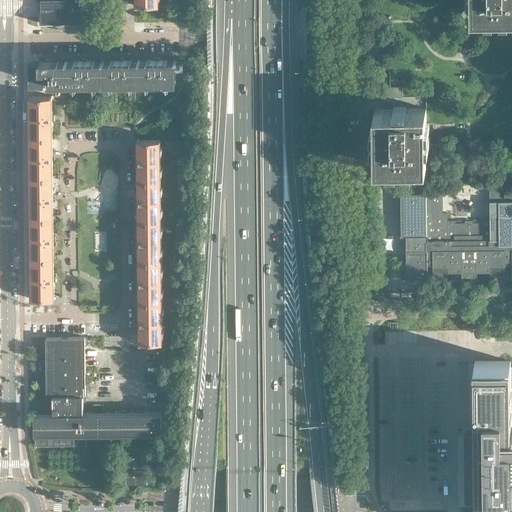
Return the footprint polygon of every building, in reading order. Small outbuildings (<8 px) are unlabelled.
[(81,22),(80,0),(39,0),(40,23),(58,23),(65,24),(65,26),(65,24),(65,23),(81,22)] [(511,0),(464,0),(464,12),(511,12),(511,0)] [(176,82),(176,66),(176,63),(176,60),(177,60),(177,58),(173,58),(173,60),(160,60),(160,58),(154,58),(154,60),(124,60),(124,58),(118,58),(118,60),(105,61),(105,58),(100,59),(100,61),(87,61),(87,59),(81,59),(81,61),(51,61),(51,59),(45,59),(45,61),(39,61),(39,65),(39,71),(48,70),(48,85),(59,85),(59,83),(74,83),(74,84),(95,84),(95,83),(111,83),(111,84),(131,84),(131,82),(147,82),(147,84),(167,83),(167,82),(176,82)] [(48,85),(48,70),(39,71),(39,65),(28,65),(29,89),(48,89),(48,85)] [(55,200),(55,195),(53,195),(53,194),(53,179),(54,179),(54,176),(53,176),(52,161),(53,161),(53,160),(55,160),(55,154),(53,154),(53,153),(52,153),(52,138),(54,138),(54,135),(52,135),(52,121),(52,120),(54,120),(54,114),(52,114),(52,113),(52,98),(53,98),(53,96),(52,96),(52,95),(49,95),(49,97),(29,97),(31,299),(51,299),(51,300),(54,300),(54,299),(56,299),(56,297),(54,297),(54,282),(54,281),(56,281),(56,275),(54,275),(54,274),(54,259),(55,259),(55,257),(54,257),(53,242),(54,242),(54,241),(56,241),(55,235),(54,235),(54,234),(53,234),(53,219),(55,219),(55,216),(53,216),(53,202),(53,200),(55,200)] [(425,106),(367,106),(368,163),(425,163),(425,134),(425,106)] [(161,180),(160,141),(160,139),(140,140),(140,139),(137,139),(135,139),(135,142),(137,141),(137,156),(137,157),(135,157),(135,163),(137,163),(137,164),(138,179),(136,179),(136,180),(161,180)] [(161,220),(161,180),(136,180),(136,181),(138,181),(138,196),(137,196),(138,197),(136,197),(136,203),(138,203),(138,204),(138,219),(136,219),(136,220),(161,220)] [(511,185),(489,186),(490,215),(483,215),(483,220),(483,222),(454,223),(454,220),(447,220),(447,212),(442,212),(442,194),(431,194),(427,194),(426,193),(400,193),(400,195),(401,195),(401,234),(400,234),(400,235),(400,236),(406,236),(406,264),(401,264),(401,279),(427,279),(427,265),(433,265),(433,267),(447,267),(447,271),(461,271),(462,276),(470,276),(477,276),(477,271),(484,271),(491,271),(491,266),(498,266),(506,266),(506,264),(511,263),(511,278),(511,185)] [(161,261),(161,220),(136,220),(136,222),(138,222),(138,237),(138,238),(136,238),(136,244),(138,243),(138,245),(138,259),(137,259),(137,261),(161,261)] [(162,301),(161,261),(137,261),(137,262),(138,262),(139,277),(138,277),(138,278),(136,278),(136,284),(138,284),(138,285),(139,285),(139,300),(137,300),(137,301),(162,301)] [(162,341),(162,301),(137,301),(137,302),(139,302),(139,317),(139,318),(137,318),(137,324),(139,324),(139,325),(139,340),(138,340),(138,343),(139,343),(142,343),(142,342),(162,341)] [(442,330),(442,341),(459,341),(459,330),(442,330)] [(162,432),(161,412),(83,413),(83,402),(89,402),(89,408),(132,407),(133,401),(159,401),(159,358),(144,358),(145,380),(95,380),(95,395),(85,395),(85,337),(46,337),(47,396),(53,396),(53,402),(48,402),(48,408),(53,408),(53,413),(34,414),(34,433),(35,433),(35,446),(86,445),(86,433),(128,432),(128,447),(125,447),(125,456),(124,456),(125,456),(125,465),(125,474),(126,484),(147,483),(147,474),(147,465),(147,456),(146,446),(143,446),(143,432),(162,432)] [(461,467),(461,468),(461,469),(461,470),(462,471),(463,472),(464,472),(465,503),(493,503),(495,503),(494,511),(511,511),(511,431),(511,432),(511,411),(511,410),(511,403),(511,390),(511,388),(510,379),(510,374),(510,368),(511,368),(511,367),(510,367),(510,361),(500,361),(474,361),(474,364),(474,367),(473,367),(473,368),(474,368),(474,389),(473,389),(473,390),(475,390),(475,410),(474,410),(474,412),(475,412),(475,432),(474,432),(474,433),(464,433),(464,465),(463,465),(462,466),(461,467)]
